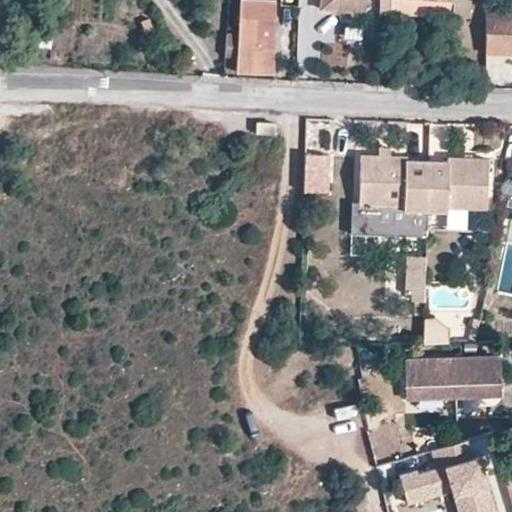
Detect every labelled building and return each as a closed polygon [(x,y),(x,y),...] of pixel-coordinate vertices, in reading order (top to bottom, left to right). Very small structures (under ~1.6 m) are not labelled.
[(239,0),(237,70),(270,73),(272,0),(239,0)] [(417,0),(463,4),(461,23),(479,24),(481,0),(380,0),(380,16),(401,18),(402,0),(417,0)] [(402,0),(401,18),(461,23),(463,4),(417,0),(402,0)] [(511,6),(486,6),(484,48),(511,49),(511,6)] [(226,64),(235,64),(234,36),(225,36),(226,64)] [(275,126),(256,125),(256,136),(274,137),(275,126)] [(327,161),(304,159),(303,196),(326,197),(327,161)] [(420,217),(421,167),(399,166),(399,162),(354,162),(352,212),(346,212),(346,237),(402,237),(402,217),(420,217)] [(443,167),(421,167),(420,217),(443,217),(443,235),(483,235),(483,163),(443,163),(443,167)] [(420,296),(420,260),(404,260),(404,296),(420,296)] [(420,322),(420,346),(447,346),(447,336),(433,322),(420,322)] [(498,355),(409,358),(410,395),(500,392),(498,355)] [(504,454),(511,451),(511,426),(496,431),(504,454)] [(470,460),(465,442),(429,453),(435,471),(416,476),(415,473),(397,478),(406,506),(450,493),(452,499),(464,495),(469,511),(492,511),(477,459),(470,460)] [(469,511),(464,495),(452,499),(455,511),(469,511)]
